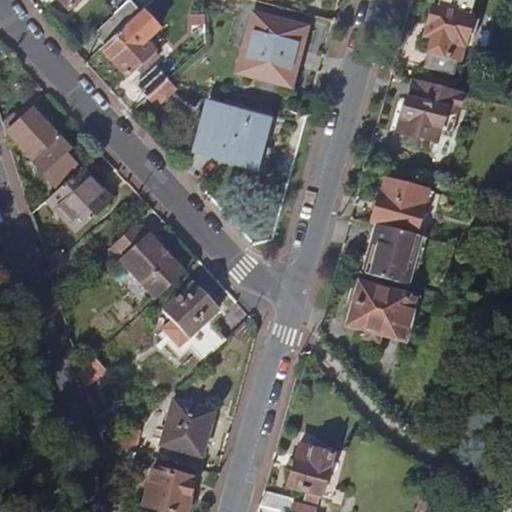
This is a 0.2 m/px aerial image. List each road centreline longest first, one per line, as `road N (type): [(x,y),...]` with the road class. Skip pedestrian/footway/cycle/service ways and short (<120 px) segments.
road 1 (residential): [(0,0),(213,240),(242,268),(298,290)]
road 2 (residential): [(95,511),(0,183)]
road 3 (residential): [(298,290),(378,0)]
road 4 (residential): [(231,511),(298,290)]
